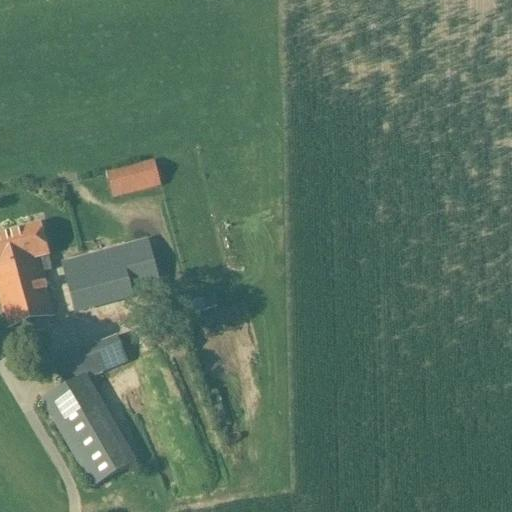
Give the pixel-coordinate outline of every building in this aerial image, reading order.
[(155,163),(107,175),(114,202),(162,189),(155,163)] [(41,228),(0,238),(0,299),(8,332),(55,320),(43,276),(53,273),(41,228)] [(162,283),(151,239),(56,264),(69,316),(130,300),(128,292),(162,283)] [(117,339),(56,364),(66,389),(68,388),(69,390),(91,381),(128,365),(117,339)] [(66,389),(42,404),(93,492),(120,476),(139,466),(91,381),(69,390),(68,388),(66,389)]
